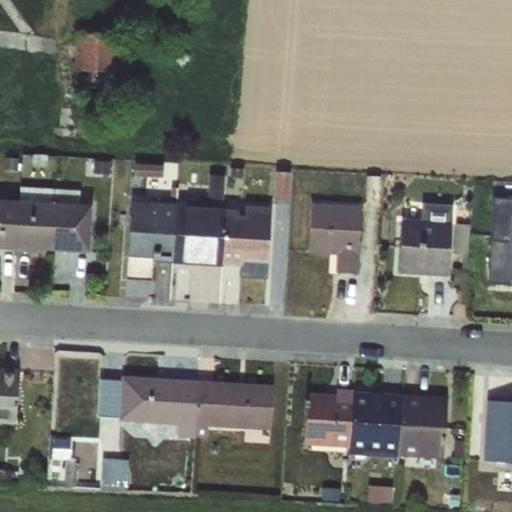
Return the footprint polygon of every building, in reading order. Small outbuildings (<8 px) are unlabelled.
[(74,34),(74,70),(77,70),(76,95),(114,96),(116,35),(74,34)] [(17,171),(18,156),(6,155),(5,170),(17,171)] [(47,156),(32,155),(32,163),(47,164),(47,156)] [(109,161),(94,159),(93,170),(108,172),(109,161)] [(133,163),(132,175),(159,177),(159,165),(133,163)] [(230,168),(229,177),(243,179),(244,169),(230,168)] [(275,171),(273,200),(288,201),(290,172),(275,171)] [(208,174),(207,201),(223,201),(224,175),(208,174)] [(366,176),(365,202),(379,202),(380,176),(366,176)] [(506,241),(508,214),(511,214),(511,196),(493,195),(490,240),(506,241)] [(0,247),(33,249),(36,203),(0,201),(0,247)] [(174,263),(174,205),(132,202),(128,255),(153,256),(152,261),(174,263)] [(36,203),(33,249),(87,252),(90,206),(36,203)] [(310,203),(308,253),(335,255),(335,273),(358,274),(361,206),(310,203)] [(419,220),(450,222),(452,205),(420,204),(419,220)] [(174,205),(174,263),(221,266),(221,263),(224,210),(174,205)] [(224,210),(221,263),(241,264),(241,275),(265,277),(269,208),(244,206),(244,211),(224,210)] [(447,276),(450,222),(419,220),(400,218),(397,273),(447,276)] [(455,224),(453,253),(469,254),(470,225),(455,224)] [(506,241),(490,240),(486,283),(511,285),(511,279),(504,278),(506,241)] [(0,367),(0,423),(15,424),(18,369),(0,367)] [(193,425),(197,382),(122,378),(120,419),(193,425)] [(197,382),(193,425),(192,438),(206,439),(207,426),(269,430),(272,385),(197,381),(197,382)] [(349,447),(352,389),(336,389),(336,394),(306,392),(302,444),(349,447)] [(352,389),(349,447),(397,452),(400,394),(352,389)] [(400,394),(397,452),(396,456),(443,457),(446,397),(400,394)] [(511,401),(486,400),(482,460),(511,462),(511,401)] [(102,486),(104,459),(78,458),(76,484),(102,486)] [(104,459),(102,486),(124,487),(126,461),(104,459)] [(0,469),(0,481),(12,482),(13,471),(0,469)] [(323,488),(322,499),(338,501),(339,490),(323,488)]
